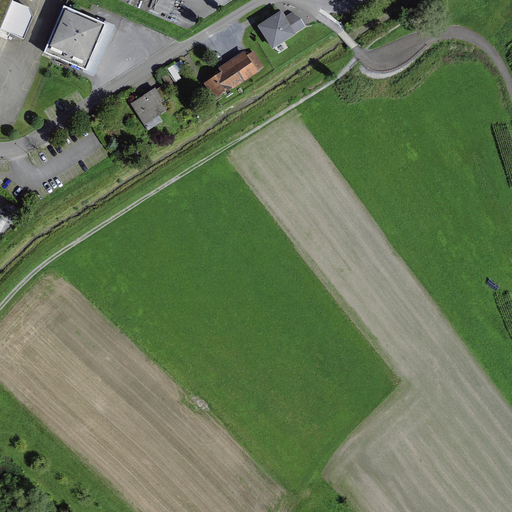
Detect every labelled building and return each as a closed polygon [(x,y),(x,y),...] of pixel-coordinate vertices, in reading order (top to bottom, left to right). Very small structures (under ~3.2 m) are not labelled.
[(20,0),(0,0),(0,41),(3,42),(8,32),(29,41),(39,17),(35,8),(20,2),(20,0)] [(112,25),(68,7),(50,54),(93,71),(112,25)] [(264,26),(279,50),(303,35),(302,33),(291,16),(288,11),(264,26)] [(291,16),(302,33),(311,27),(306,19),(296,13),(291,16)] [(248,56),(245,52),(234,59),(218,69),(221,73),(205,84),(216,99),(233,88),(234,90),(259,73),(254,66),(261,61),(254,51),(248,56)] [(168,70),(163,73),(172,88),(178,84),(168,70)] [(158,91),(156,89),(132,105),(149,131),(164,122),(160,116),(170,110),(167,105),(176,99),(167,85),(158,91)] [(505,229),(511,226),(511,172),(489,180),(505,229)]
